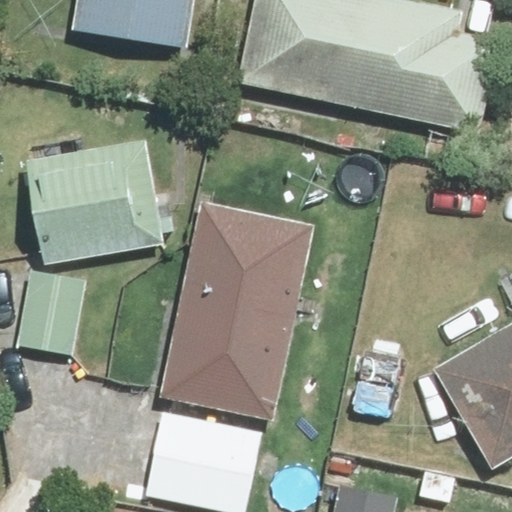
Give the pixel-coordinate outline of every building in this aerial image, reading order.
[(187,51),(193,0),(78,0),(73,35),(187,51)] [(254,0),(238,87),(479,134),(497,45),(456,37),(460,13),(393,0),(254,0)] [(164,245),(145,141),(27,162),(46,266),(164,245)] [(274,423),(314,234),(192,208),(152,398),(274,423)] [(88,277),(29,269),(19,347),(78,355),(88,277)] [(511,325),(432,372),(491,471),(511,458),(511,325)] [(245,511),(263,426),(163,407),(145,498),(216,511),(245,511)]
